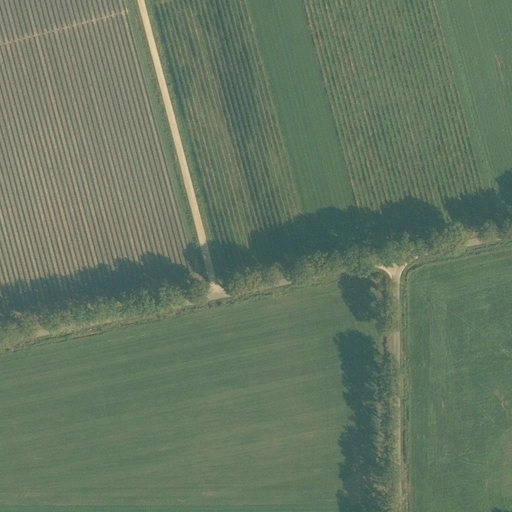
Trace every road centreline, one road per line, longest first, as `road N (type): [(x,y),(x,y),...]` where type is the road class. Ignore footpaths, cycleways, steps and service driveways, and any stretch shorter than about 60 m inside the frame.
road 1 (unclassified): [(0,344),(394,261)]
road 2 (track): [(138,0),(215,299)]
road 3 (unclassified): [(398,511),(394,261)]
road 4 (unclassified): [(394,261),(511,236)]
